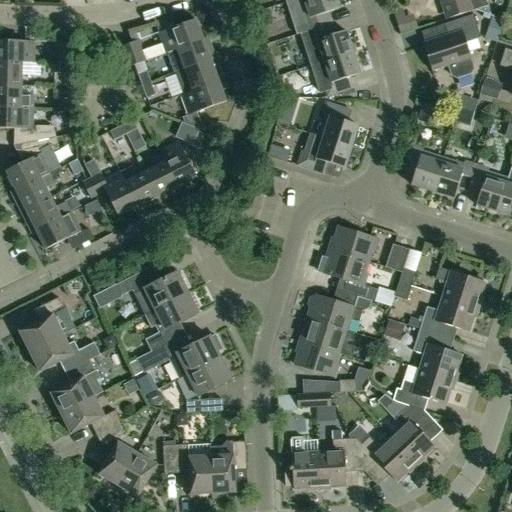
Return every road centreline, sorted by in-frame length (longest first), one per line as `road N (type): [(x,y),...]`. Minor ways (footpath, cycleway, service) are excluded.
road 1 (residential): [(263,511),(259,405),(307,202),(367,212)]
road 2 (residential): [(367,212),(391,132),(396,70),(372,0)]
road 3 (residential): [(438,511),(483,458),(511,370)]
road 4 (residential): [(0,15),(101,17),(158,0)]
road 5 (residential): [(511,254),(367,212)]
